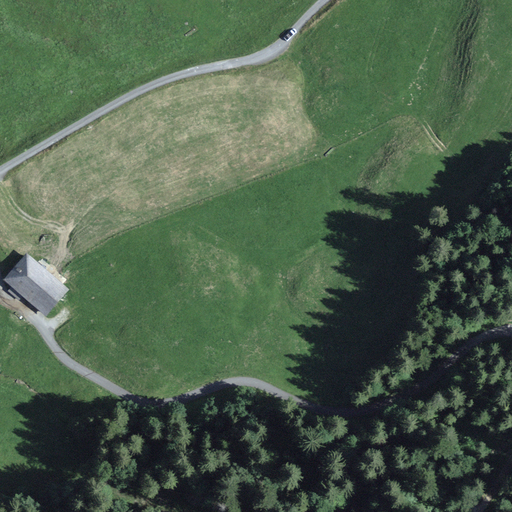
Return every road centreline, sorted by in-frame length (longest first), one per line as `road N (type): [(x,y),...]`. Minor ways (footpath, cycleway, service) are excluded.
road 1 (track): [(511,327),(462,347),(402,402),(359,413),(313,410),(261,384),(223,382),(141,402),(58,356),(0,291)]
road 2 (unclassified): [(0,170),(143,88),(268,53),(325,0)]
